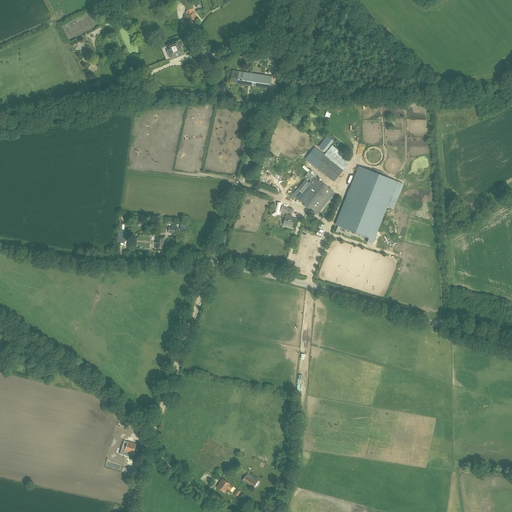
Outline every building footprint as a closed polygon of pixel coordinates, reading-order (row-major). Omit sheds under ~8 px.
[(185,14),(188,22),(197,19),(194,9),(192,2),(191,0),(183,0),(184,5),(187,4),(188,11),(187,11),(186,12),(186,14),(185,14)] [(167,51),(171,59),(184,53),(181,46),(180,46),(178,41),(166,46),(168,50),(167,51)] [(270,60),(276,63),(279,54),(274,52),(274,54),(272,54),(270,60)] [(218,73),(221,80),(226,77),(223,70),(218,73)] [(237,84),(249,85),(251,73),(239,72),(239,71),(233,71),(231,82),(237,83),(237,84)] [(249,85),(270,88),(271,77),(251,73),(249,85)] [(325,152),(333,141),(327,136),(319,147),(325,152)] [(325,155),(316,167),(333,180),(342,169),(325,155)] [(397,182),(360,167),(337,225),(369,238),(374,240),(397,182)] [(299,187),(293,194),(318,214),(335,193),(314,176),(309,183),(305,180),(299,187)] [(287,225),(292,227),(293,223),(296,224),(297,220),(286,217),(284,224),(285,224),(285,225),(287,226),(287,225)] [(168,233),(176,234),(177,228),(178,225),(172,225),(172,227),(169,227),(168,233)] [(118,231),(117,242),(124,243),(125,232),(118,231)] [(155,248),(164,249),(165,237),(156,236),(155,248)] [(125,451),(133,454),(136,444),(124,441),(123,446),(126,447),(125,451)] [(242,481),(253,488),(257,483),(246,475),(242,481)] [(216,487),(225,493),(227,489),(230,491),(233,487),(230,485),(222,479),(216,487)]
